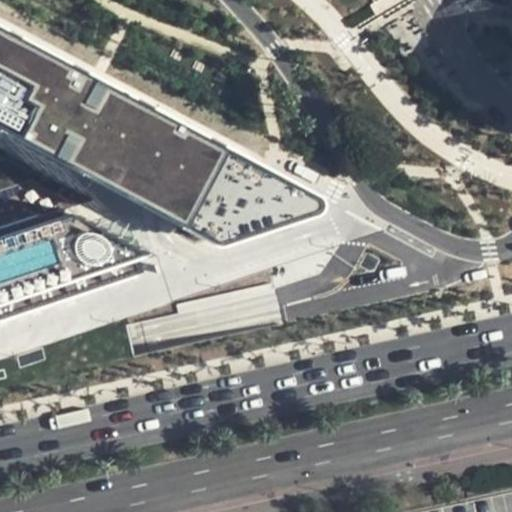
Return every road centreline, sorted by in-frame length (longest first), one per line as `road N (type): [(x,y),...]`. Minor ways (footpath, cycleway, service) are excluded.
road 1 (primary): [(511,331),(0,445)]
road 2 (primary): [(52,511),(511,411)]
road 3 (unclassified): [(511,242),(483,252),(454,244),(375,201),(276,45),(234,0)]
